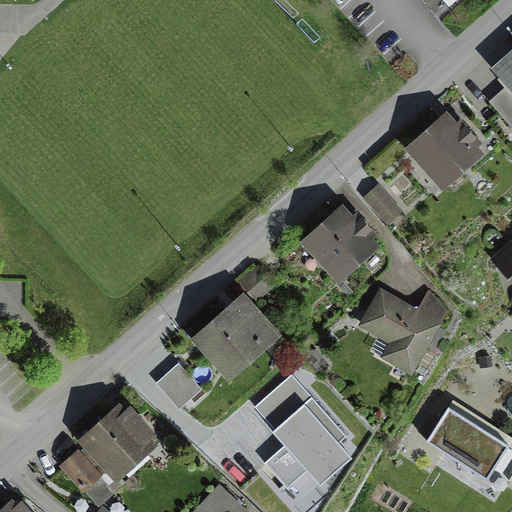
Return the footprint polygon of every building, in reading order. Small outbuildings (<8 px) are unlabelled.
[(511,91),(511,92),(493,108),(511,129),(511,59),(497,73),(511,91)] [(453,116),(408,155),(446,197),(491,156),(453,116)] [(366,206),(390,231),(405,217),(380,192),(366,206)] [(346,212),(304,250),(343,291),(384,252),(346,212)] [(511,248),(493,263),(511,287),(511,248)] [(263,273),(245,287),(258,303),(276,290),(263,273)] [(388,366),(415,382),(455,315),(427,298),(417,315),(384,296),(362,333),(396,352),(388,366)] [(247,299),(194,347),(231,387),(284,340),(247,299)] [(157,386),(184,415),(207,394),(180,365),(157,386)] [(290,373),(254,406),(322,478),(351,450),(339,438),(346,432),(290,373)] [(453,402),(429,441),(487,477),(511,438),(453,402)] [(126,405),(80,448),(118,489),(164,446),(126,405)] [(75,459),(63,472),(89,498),(101,485),(75,459)] [(28,511),(18,501),(5,511),(28,511)]
